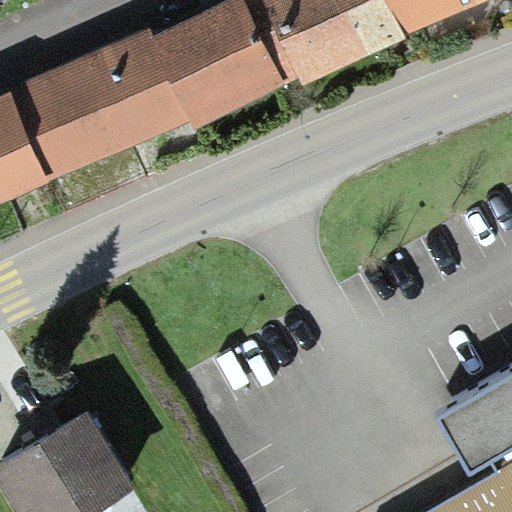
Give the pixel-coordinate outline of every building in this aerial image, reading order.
[(369,0),(272,0),(242,16),(277,86),(283,98),(388,46),(369,0)] [(369,0),(388,46),(501,0),(369,0)] [(242,16),(137,63),(169,139),(277,86),(242,16)] [(0,112),(35,195),(169,139),(137,63),(134,56),(0,112)] [(0,112),(0,111),(0,208),(35,195),(0,112)] [(80,425),(0,473),(0,494),(10,511),(90,511),(122,493),(80,425)] [(286,439),(239,466),(261,503),(276,495),(285,511),(319,511),(326,508),(286,439)] [(511,511),(511,453),(409,511),(511,511)]
